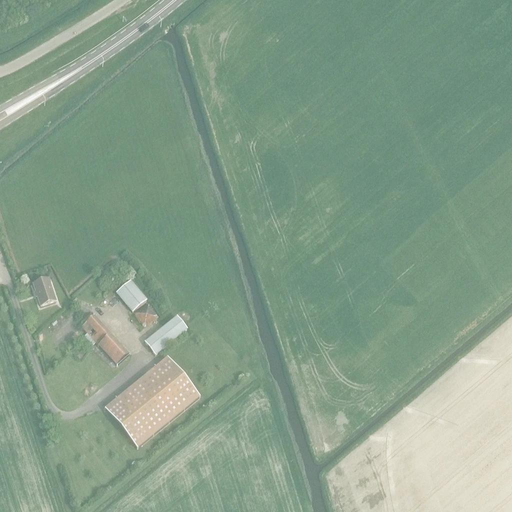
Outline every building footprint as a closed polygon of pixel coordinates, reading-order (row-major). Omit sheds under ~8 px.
[(33,285),(40,308),(55,303),(47,280),(33,285)] [(116,295),(132,314),(146,302),(130,283),(116,295)] [(116,367),(128,356),(90,314),(82,322),(85,325),(81,329),(87,335),(81,340),(89,349),(95,344),(116,367)] [(144,344),(155,357),(186,331),(176,319),(144,344)] [(105,411),(137,451),(200,400),(168,360),(105,411)]
